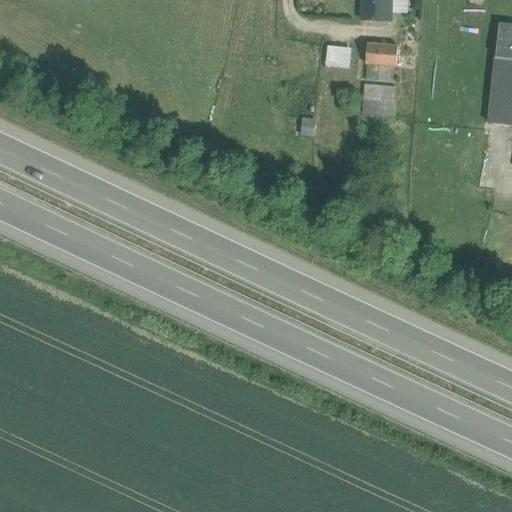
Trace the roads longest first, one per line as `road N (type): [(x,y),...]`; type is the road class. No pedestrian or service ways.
road 1 (motorway): [(0,200),(511,441)]
road 2 (motorway): [(511,389),(0,150)]
